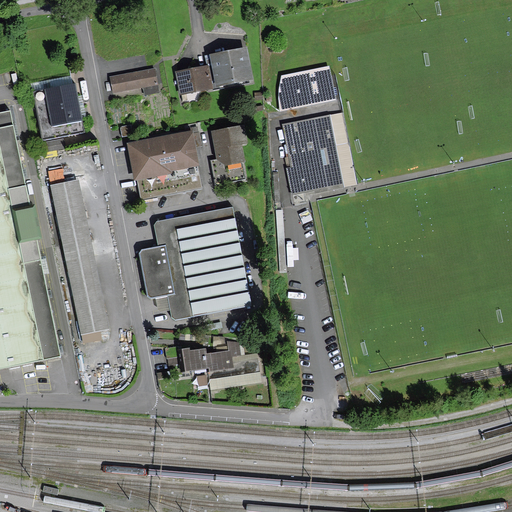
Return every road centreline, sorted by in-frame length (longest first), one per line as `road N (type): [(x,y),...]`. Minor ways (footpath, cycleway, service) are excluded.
road 1 (residential): [(143,399),(147,372),(75,2)]
road 2 (residential): [(323,391),(310,419),(168,410),(143,399)]
road 3 (track): [(511,400),(396,424),(348,425),(316,415)]
road 4 (residential): [(0,400),(125,407),(143,399)]
